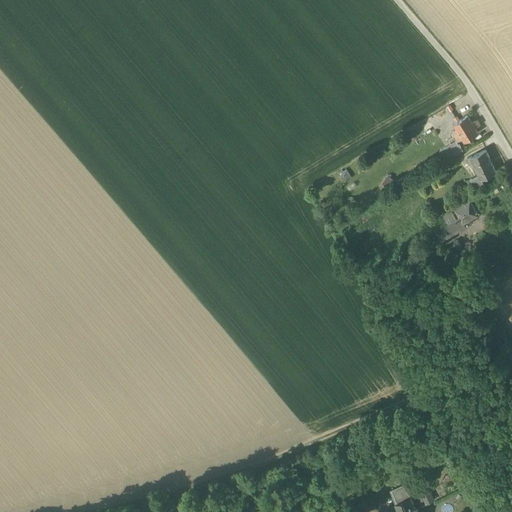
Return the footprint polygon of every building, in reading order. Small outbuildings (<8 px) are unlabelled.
[(462,138),(464,142),(477,134),(466,117),(454,124),(457,129),(453,131),(458,140),(462,138)] [(444,148),(450,159),(463,151),(459,145),(458,146),(455,141),(444,148)] [(474,165),(481,179),(496,172),(486,151),(471,158),(472,161),(469,163),(470,167),(474,165)] [(412,165),(415,170),(423,165),(420,160),(412,165)] [(464,187),(468,194),(484,186),(481,179),(464,187)] [(478,216),(469,202),(464,205),(463,205),(460,207),(461,209),(460,209),(458,206),(454,208),(455,210),(454,210),(455,212),(453,214),(450,209),(439,215),(433,218),(428,221),(444,247),(454,241),(452,237),(450,233),(458,228),(461,232),(465,229),(463,224),(478,216)] [(493,217),(497,206),(486,203),(482,214),(493,217)] [(450,233),(452,237),(461,232),(458,228),(450,233)] [(430,469),(431,470),(431,469),(451,459),(447,451),(426,461),(430,469)] [(422,473),(419,475),(422,482),(423,484),(436,478),(431,469),(431,470),(430,469),(428,471),(422,473)] [(408,489),(422,482),(419,475),(405,482),(408,489)] [(391,488),(397,501),(408,497),(411,496),(408,489),(405,482),(391,488)] [(421,490),(425,501),(434,498),(430,486),(421,490)] [(420,511),(418,506),(413,508),(408,497),(397,501),(395,502),(399,511),(420,511)]
